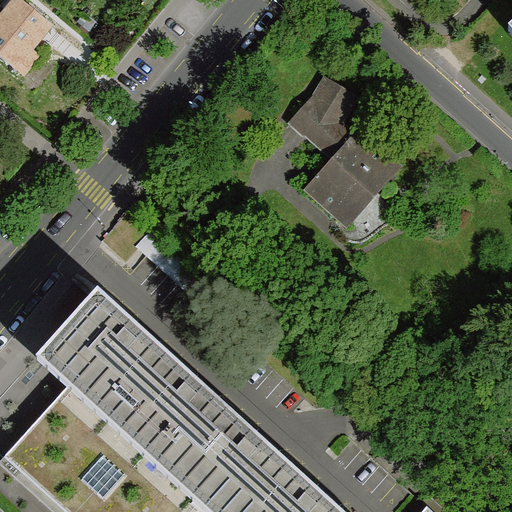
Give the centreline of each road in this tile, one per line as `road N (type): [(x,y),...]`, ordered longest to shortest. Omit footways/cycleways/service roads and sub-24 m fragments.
road 1 (track): [(212,244),(510,511)]
road 2 (tertiary): [(256,0),(0,296)]
road 3 (residential): [(511,151),(342,0)]
